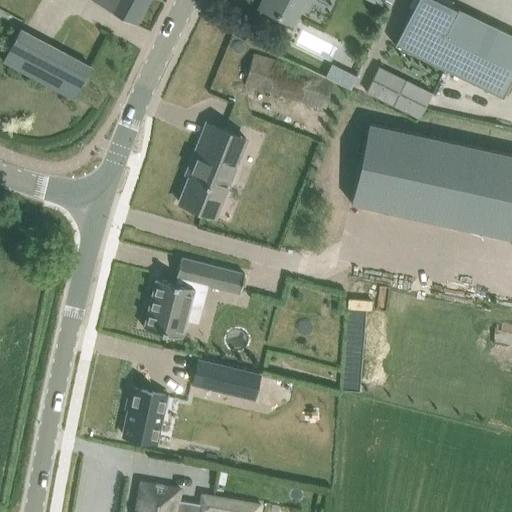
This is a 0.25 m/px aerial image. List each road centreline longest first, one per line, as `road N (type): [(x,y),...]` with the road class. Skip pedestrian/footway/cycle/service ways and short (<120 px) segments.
road 1 (tertiary): [(34,511),(101,203)]
road 2 (tertiary): [(101,203),(145,85),(188,0)]
